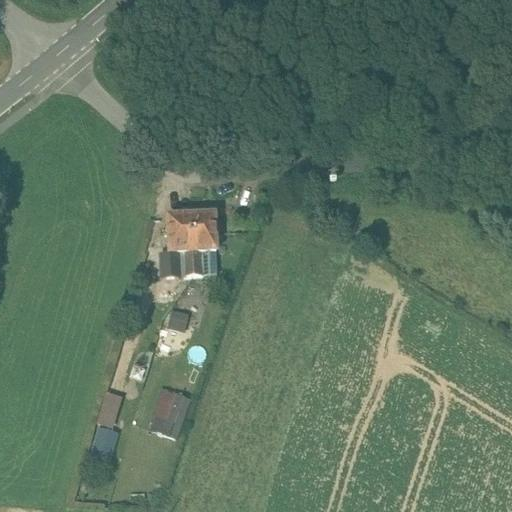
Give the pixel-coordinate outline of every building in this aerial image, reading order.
[(214,219),(190,220),(192,256),(201,256),(215,255),(214,219)] [(190,220),(167,221),(168,257),(182,257),(192,256),(190,220)] [(192,256),(182,257),(183,281),(193,280),(192,256)] [(201,256),(192,256),(193,280),(202,280),(201,256)] [(187,320),(172,316),(170,326),(185,330),(187,320)] [(158,392),(150,434),(180,440),(188,398),(158,392)] [(105,394),(96,425),(113,430),(121,399),(105,394)] [(95,428),(90,462),(112,465),(117,431),(95,428)]
